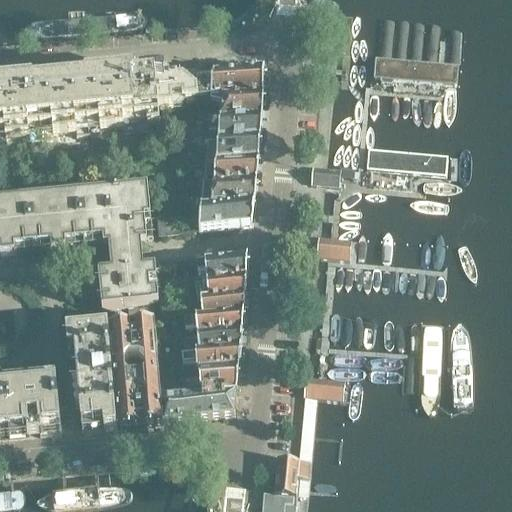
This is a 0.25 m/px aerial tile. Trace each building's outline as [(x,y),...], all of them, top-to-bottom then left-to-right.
[(200,8),(126,15),(128,36),(202,30),(200,8)] [(0,45),(102,37),(104,36),(105,36),(106,35),(108,33),(108,32),(109,30),(109,29),(109,27),(109,25),(108,24),(108,22),(106,21),(105,20),(104,19),(102,19),(100,18),(0,26),(0,45)] [(375,62),(374,80),(457,87),(458,68),(375,62)] [(220,102),(263,99),(264,74),(213,78),(211,103),(220,102)] [(158,113),(173,111),(173,106),(199,104),(196,80),(171,82),(170,81),(170,80),(169,79),(169,78),(168,77),(167,77),(165,76),(112,81),(110,80),(109,80),(108,79),(107,79),(105,80),(104,80),(103,81),(103,82),(102,82),(64,86),(63,85),(62,84),(61,84),(60,84),(58,84),(57,85),(56,85),(55,87),(17,90),(15,89),(14,89),(12,89),(10,89),(8,91),(0,92),(0,147),(6,147),(6,141),(29,139),(29,144),(54,142),(53,137),(76,134),(76,140),(101,138),(100,132),(123,130),(124,136),(148,133),(148,128),(160,126),(158,113)] [(211,103),(213,78),(196,80),(199,104),(211,103)] [(218,125),(261,121),(263,99),(220,102),(218,125)] [(218,146),(259,143),(261,121),(218,125),(209,126),(208,137),(219,136),(218,146)] [(206,169),(258,164),(259,143),(218,146),(217,157),(207,158),(206,169)] [(368,150),(366,170),(446,178),(448,158),(368,150)] [(204,191),(256,186),(258,164),(206,169),(204,191)] [(324,189),(326,173),(313,171),(312,188),(324,189)] [(338,190),(340,174),(326,173),(324,189),(338,190)] [(199,235),(250,230),(256,186),(204,191),(199,235)] [(153,248),(148,192),(0,205),(0,256),(0,260),(15,259),(14,253),(51,249),(51,256),(66,254),(65,248),(104,244),(105,253),(110,252),(110,265),(111,276),(98,277),(102,314),(152,309),(152,308),(159,308),(155,272),(144,273),(142,262),(141,249),(153,248)] [(177,237),(176,219),(158,221),(160,239),(177,237)] [(341,261),(343,244),(319,242),(318,259),(341,261)] [(208,286),(246,283),(248,263),(197,268),(198,277),(207,276),(208,286)] [(202,304),(244,301),(246,283),(208,286),(208,294),(200,295),(202,304)] [(203,321),(243,318),(244,301),(202,304),(203,321)] [(199,340),(241,337),(243,318),(203,321),(185,323),(186,332),(198,331),(199,340)] [(160,403),(158,378),(153,326),(107,330),(117,432),(163,428),(160,403)] [(117,432),(107,330),(66,334),(68,353),(74,352),(77,385),(73,388),(73,390),(78,392),(78,394),(74,397),(74,400),(79,402),(79,404),(75,406),(75,409),(80,411),(82,432),(104,430),(104,434),(117,432)] [(182,358),(240,354),(241,337),(199,340),(180,342),(182,358)] [(198,374),(238,371),(240,354),(182,358),(183,368),(197,367),(198,374)] [(236,397),(238,371),(198,374),(158,378),(160,403),(236,397)] [(40,440),(61,438),(55,378),(3,383),(9,443),(30,441),(29,439),(40,438),(40,440)] [(307,382),(305,399),(305,400),(341,404),(343,386),(307,382)] [(0,443),(9,443),(3,383),(0,383),(0,443)] [(234,420),(236,397),(160,403),(163,428),(234,420)] [(308,440),(312,402),(305,401),(301,439),(308,440)] [(295,501),(297,481),(308,482),(309,466),(277,463),(274,497),(263,497),(262,511),(295,511),(297,501),(295,501)] [(47,511),(74,511),(102,509),(125,506),(128,505),(130,502),(131,500),(132,497),(131,494),(130,491),(127,489),(124,488),(96,489),(57,492),(47,496),(41,499),(35,505),(41,509),(46,511),(47,511)] [(0,510),(20,510),(23,508),(25,506),(27,504),(27,500),(27,497),(25,495),(23,492),(20,491),(0,492),(0,510)]
